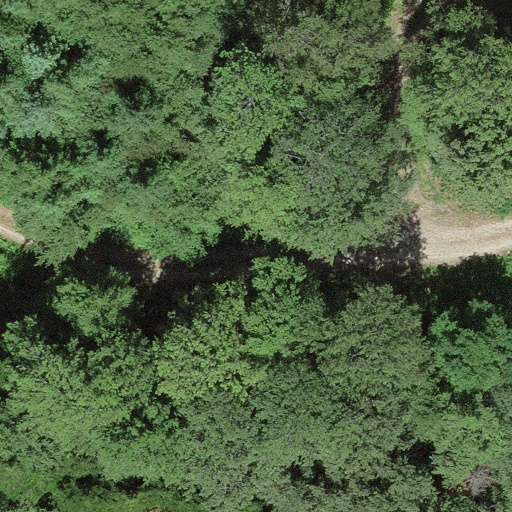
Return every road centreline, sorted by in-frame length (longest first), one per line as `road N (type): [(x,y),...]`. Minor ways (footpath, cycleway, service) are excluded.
road 1 (track): [(0,215),(117,269),(439,252),(511,232)]
road 2 (track): [(439,252),(379,103),(423,0)]
